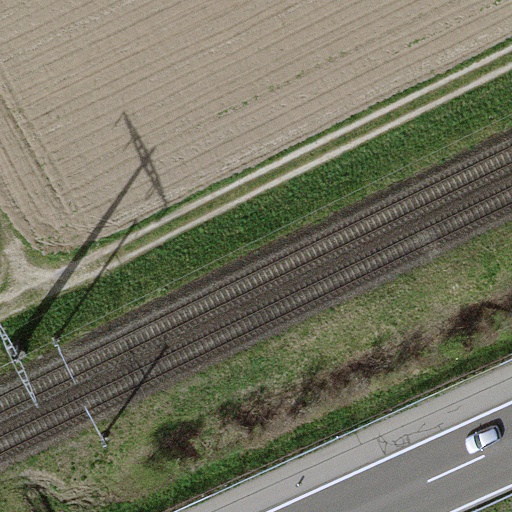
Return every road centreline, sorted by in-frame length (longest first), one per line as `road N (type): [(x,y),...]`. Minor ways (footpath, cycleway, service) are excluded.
road 1 (track): [(511,56),(0,312)]
road 2 (motorway): [(511,443),(360,511)]
